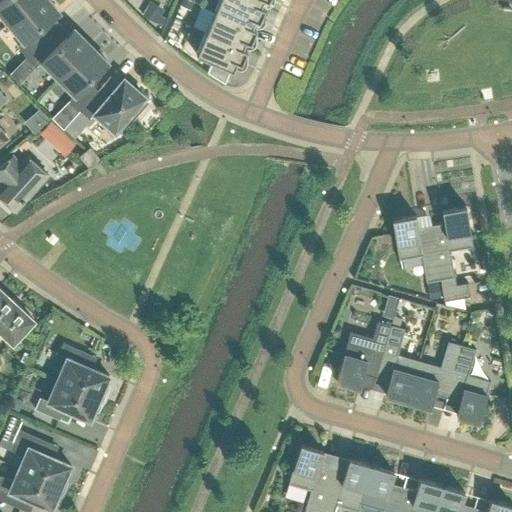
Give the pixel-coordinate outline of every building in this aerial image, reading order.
[(0,0),(0,13),(7,22),(33,0),(0,0)] [(17,45),(25,55),(26,56),(45,38),(37,28),(58,11),(48,0),(33,0),(7,22),(23,40),(17,45)] [(150,0),(148,0),(141,14),(161,25),(166,17),(160,14),(164,8),(150,0)] [(213,8),(213,9),(250,25),(250,24),(253,17),(258,19),(264,5),(259,3),(259,4),(249,0),(216,0),(213,9),(213,8)] [(204,29),(204,30),(241,46),(241,45),(244,38),(249,40),(252,33),(254,27),(255,26),(250,24),(250,25),(213,9),(212,10),(200,4),(191,24),(193,24),(204,29)] [(41,60),(57,77),(90,44),(73,27),(54,46),(45,38),(26,56),(25,55),(18,62),(29,72),(41,60)] [(204,31),(194,52),(231,68),(235,59),(240,61),(246,47),(241,45),(241,46),(204,30),(203,30),(204,31)] [(69,99),(79,109),(96,90),(87,80),(107,61),(90,44),(57,77),(74,94),(69,99)] [(105,97),(96,90),(79,109),(88,117),(93,112),(114,130),(128,114),(132,118),(145,102),(141,98),(144,95),(123,77),(105,97)] [(63,154),(73,142),(50,120),(39,132),(63,154)] [(103,140),(111,153),(124,145),(116,132),(103,140)] [(89,146),(79,154),(89,167),(99,159),(89,146)] [(11,155),(0,163),(0,178),(1,181),(0,182),(0,195),(2,198),(3,201),(8,206),(12,206),(14,209),(46,173),(26,154),(18,163),(11,155)] [(443,221),(430,224),(439,278),(443,299),(469,295),(467,281),(455,283),(449,249),(472,245),(465,205),(441,210),(443,221)] [(415,214),(391,218),(398,258),(420,254),(425,280),(439,278),(430,224),(417,226),(415,214)] [(0,330),(11,341),(32,319),(0,288),(0,330)] [(349,329),(347,338),(335,377),(359,384),(362,372),(375,376),(390,323),(376,319),(371,336),(349,329)] [(384,391),(407,398),(418,359),(397,353),(404,327),(390,323),(375,376),(387,379),(384,391)] [(433,393),(446,396),(461,343),(447,339),(439,365),(418,359),(407,398),(430,404),(433,393)] [(66,356),(56,378),(103,398),(106,386),(103,385),(108,374),(82,363),(87,352),(62,341),(57,353),(66,356)] [(475,347),(461,343),(446,396),(458,400),(455,411),(478,418),(489,379),(467,373),(475,347)] [(56,378),(47,399),(39,396),(34,407),(58,418),(63,407),(89,418),(94,407),(96,409),(103,398),(56,378)] [(23,454),(18,467),(64,487),(68,475),(65,474),(69,463),(43,452),(48,441),(18,428),(9,448),(23,454)] [(302,511),(317,511),(331,465),(319,461),(322,450),(299,443),(288,482),(309,488),(302,511)] [(332,511),(335,504),(357,510),(370,464),(347,457),(344,469),(331,465),(317,511),(332,511)] [(379,511),(394,511),(402,485),(390,482),(393,470),(370,464),(357,510),(359,503),(380,509),(379,511)] [(0,474),(0,498),(20,507),(24,496),(50,507),(55,497),(58,498),(64,487),(18,467),(12,480),(0,474)] [(432,511),(441,484),(418,477),(415,489),(402,485),(394,511),(432,511)] [(471,511),(473,506),(460,502),(463,491),(441,484),(432,511),(471,511)] [(485,509),(473,506),(471,511),(509,511),(511,504),(489,498),(485,509)]
